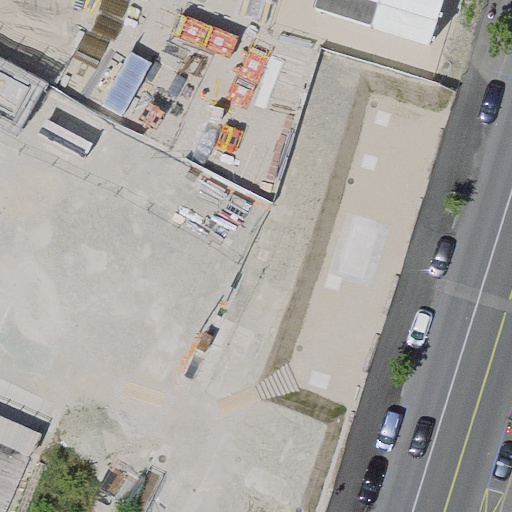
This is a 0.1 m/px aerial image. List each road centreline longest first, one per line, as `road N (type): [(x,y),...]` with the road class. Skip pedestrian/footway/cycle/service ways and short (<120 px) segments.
road 1 (residential): [(130,0),(464,156)]
road 2 (secondary): [(511,288),(444,511)]
